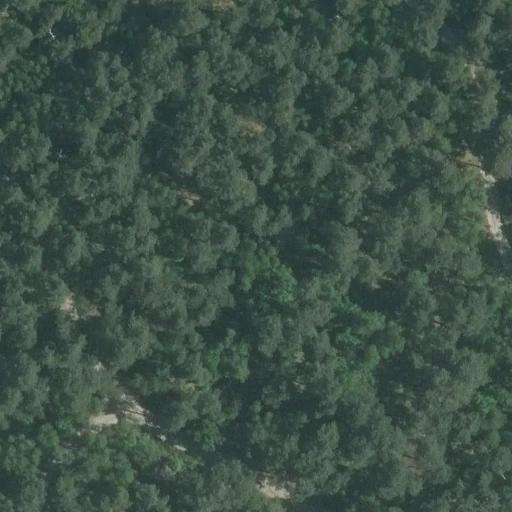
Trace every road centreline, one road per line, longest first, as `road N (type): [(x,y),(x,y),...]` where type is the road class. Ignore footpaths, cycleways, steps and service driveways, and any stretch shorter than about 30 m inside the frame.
road 1 (track): [(511,269),(493,218),(486,165),(489,94),(481,74),(413,0)]
road 2 (track): [(131,406),(83,347),(26,207),(0,184)]
road 3 (track): [(131,406),(291,511)]
road 4 (track): [(37,511),(67,447),(131,406)]
